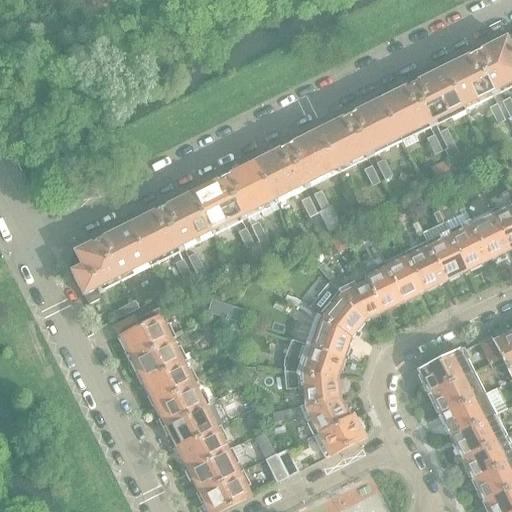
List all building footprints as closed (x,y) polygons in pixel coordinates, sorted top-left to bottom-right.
[(463,110),(511,85),(511,51),(506,39),(443,70),(463,110)] [(399,141),(463,110),(443,70),(380,102),(399,141)] [(511,104),(511,103),(510,99),(502,102),(505,108),(511,104)] [(337,172),(399,141),(380,102),(318,133),(337,172)] [(500,110),(497,105),(490,109),(492,114),(500,110)] [(503,116),(500,110),(492,114),(495,120),(503,116)] [(505,121),(503,116),(495,120),(498,125),(505,121)] [(450,135),(447,130),(439,134),(442,139),(450,135)] [(304,188),(337,172),(318,133),(255,164),(274,203),(289,196),(290,199),(306,192),(304,188)] [(452,141),(450,135),(442,139),(445,144),(452,141)] [(437,141),(434,136),(427,140),(430,145),(437,141)] [(511,150),(507,140),(491,148),(495,157),(511,150)] [(440,147),(437,141),(430,145),(433,151),(440,147)] [(455,146),(452,141),(445,144),(447,150),(455,146)] [(460,156),(455,146),(447,150),(445,151),(450,161),(460,156)] [(443,152),(440,147),(433,151),(435,156),(443,152)] [(388,166),(385,161),(377,164),(380,170),(388,166)] [(446,161),(431,169),(439,184),(454,177),(446,161)] [(278,211),(274,203),(255,164),(192,195),(211,234),(260,210),(263,218),(278,211)] [(390,172),(388,166),(380,170),(383,176),(390,172)] [(375,172),(372,167),(364,171),(367,176),(375,172)] [(377,178),(375,172),(367,176),(370,182),(377,178)] [(393,177),(390,172),(383,176),(385,181),(393,177)] [(380,183),(377,178),(370,182),(373,187),(380,183)] [(324,197),(321,192),(314,196),(317,201),(324,197)] [(488,204),(482,192),(477,194),(484,206),(488,204)] [(148,265),(211,234),(192,195),(129,226),(148,265)] [(327,203),(324,197),(317,201),(319,207),(327,203)] [(312,204),(309,198),(302,202),(305,207),(312,204)] [(511,200),(491,211),(510,251),(511,250),(511,200)] [(329,208),(327,203),(319,207),(322,212),(327,210),(329,208)] [(465,212),(461,203),(456,205),(460,214),(465,212)] [(315,209),(312,204),(305,207),(307,213),(315,209)] [(341,228),(331,207),(329,208),(327,210),(322,212),(319,213),(323,220),(329,234),(341,228)] [(310,218),(317,214),(315,209),(307,213),(310,218)] [(510,251),(491,211),(470,221),(489,261),(492,260),(492,262),(501,257),(501,256),(510,251)] [(443,221),(439,212),(433,215),(438,224),(443,221)] [(323,220),(319,213),(317,214),(310,218),(320,238),(329,234),(323,220)] [(489,261),(470,221),(466,213),(444,224),(448,232),(467,272),(470,271),(471,272),(480,268),(479,266),(489,261)] [(261,228),(259,223),(251,227),(254,232),(261,228)] [(424,236),(418,223),(413,226),(418,238),(424,236)] [(84,297),(148,265),(129,226),(76,252),(82,267),(72,273),(84,297)] [(264,234),(261,228),(254,232),(256,237),(264,234)] [(249,235),(246,229),(239,233),(241,238),(249,235)] [(467,272),(448,232),(426,243),(446,283),(449,281),(450,283),(459,278),(458,277),(467,272)] [(267,239),(264,234),(256,237),(259,243),(267,239)] [(252,240),(249,235),(241,238),(244,244),(252,240)] [(402,246),(398,237),(392,240),(396,249),(402,246)] [(273,251),(267,239),(259,243),(257,244),(263,256),(273,251)] [(255,246),(252,240),(244,244),(247,249),(255,246)] [(446,283),(426,243),(405,253),(424,293),(427,292),(428,293),(437,289),(436,287),(446,283)] [(381,256),(377,247),(371,250),(376,259),(381,256)] [(424,293),(405,253),(384,264),(402,304),(406,302),(407,303),(416,299),(415,297),(424,293)] [(199,260),(196,254),(188,258),(191,264),(199,260)] [(186,266),(184,260),(175,264),(178,270),(186,266)] [(202,265),(199,260),(191,264),(194,269),(202,265)] [(338,282),(331,275),(332,274),(323,264),(318,269),(334,286),(338,282)] [(402,304),(384,264),(364,274),(366,278),(383,313),(386,312),(387,313),(396,309),(395,307),(402,304)] [(204,271),(202,265),(194,269),(196,275),(204,271)] [(189,271),(186,266),(178,270),(181,275),(189,271)] [(192,277),(189,271),(181,275),(184,281),(192,277)] [(213,285),(206,272),(196,276),(203,290),(213,285)] [(278,293),(282,276),(274,274),(263,277),(261,283),(272,291),(278,293)] [(201,292),(194,278),(184,283),(191,297),(201,292)] [(383,313),(366,278),(338,291),(364,322),(372,319),(373,320),(382,316),(381,314),(383,313)] [(364,322),(338,291),(317,318),(317,319),(350,338),(356,332),(357,333),(364,326),(362,324),(364,322)] [(222,312),(219,296),(202,305),(204,312),(212,313),(232,322),(233,318),(222,312)] [(162,316),(172,311),(166,299),(156,304),(158,309),(162,316)] [(139,309),(136,301),(129,305),(133,312),(139,309)] [(313,310),(301,303),(298,308),(310,315),(313,310)] [(133,312),(129,305),(124,307),(128,314),(133,312)] [(350,338),(317,319),(317,320),(310,315),(298,308),(292,317),(313,330),(307,347),(344,359),(345,356),(347,356),(350,347),(348,347),(350,338)] [(162,316),(158,309),(153,312),(157,319),(161,317),(162,316)] [(157,319),(153,312),(148,314),(152,322),(157,319)] [(152,322),(148,314),(143,317),(146,324),(152,322)] [(141,327),(137,320),(136,316),(113,328),(118,339),(141,327)] [(141,327),(118,339),(118,340),(119,340),(126,354),(125,354),(129,362),(172,340),(161,317),(157,319),(152,322),(146,324),(141,327)] [(146,324),(143,317),(137,320),(141,327),(146,324)] [(234,331),(219,320),(213,327),(228,339),(234,331)] [(511,330),(502,336),(503,338),(493,343),(501,359),(511,380),(511,381),(511,330)] [(501,359),(493,343),(490,338),(479,344),(489,365),(501,359)] [(183,363),(172,340),(129,362),(130,362),(137,376),(137,377),(140,383),(183,363)] [(342,371),(345,362),(343,361),(344,359),(307,347),(291,342),(285,361),(285,373),(298,374),(297,376),(337,379),(340,371),(342,371)] [(195,357),(192,352),(184,356),(187,361),(195,357)] [(469,375),(464,365),(458,354),(420,373),(423,381),(421,386),(424,391),(430,393),(431,394),(469,375)] [(194,385),(183,363),(140,383),(141,385),(142,384),(148,399),(151,406),(194,385)] [(480,397),(479,396),(469,375),(431,394),(435,403),(433,407),(436,413),(441,415),(442,416),(480,397)] [(341,397),(340,387),(338,387),(337,379),(297,376),(300,409),(339,400),(339,397),(341,397)] [(206,407),(194,385),(151,406),(152,407),(153,407),(160,421),(159,421),(160,422),(161,422),(164,428),(206,407)] [(490,418),(480,397),(442,416),(446,424),(444,429),(447,435),(452,436),(452,437),(490,418)] [(349,419),(347,416),(349,416),(345,407),(343,408),(339,400),(300,409),(314,439),(354,418),(353,417),(349,419)] [(206,407),(164,428),(163,428),(164,429),(165,429),(168,435),(167,435),(167,436),(168,436),(175,450),(217,430),(206,407)] [(505,419),(511,415),(511,407),(501,413),(505,419)] [(284,418),(294,416),(293,409),(272,414),(274,424),(284,422),(284,418)] [(365,440),(363,437),(365,436),(360,425),(358,426),(354,418),(314,439),(325,460),(365,440)] [(501,439),(490,418),(452,437),(456,445),(455,450),(458,456),(462,458),(463,458),(501,439)] [(222,431),(230,427),(228,423),(220,428),(222,431)] [(228,452),(217,430),(175,450),(174,451),(178,459),(179,459),(186,473),(228,452)] [(511,461),(511,458),(507,449),(511,447),(506,436),(501,439),(463,458),(467,467),(466,472),(469,478),(474,479),(474,481),(511,461)] [(228,452),(186,473),(190,481),(198,495),(197,495),(198,497),(240,475),(228,452)] [(299,473),(288,452),(277,457),(266,462),(277,484),(299,473)] [(511,487),(511,461),(474,481),(479,489),(477,494),(480,500),(485,501),(485,502),(511,487)] [(222,511),(251,497),(240,475),(198,497),(201,503),(202,503),(206,511),(222,511)] [(511,511),(511,487),(485,502),(490,511),(488,511),(511,511)]
